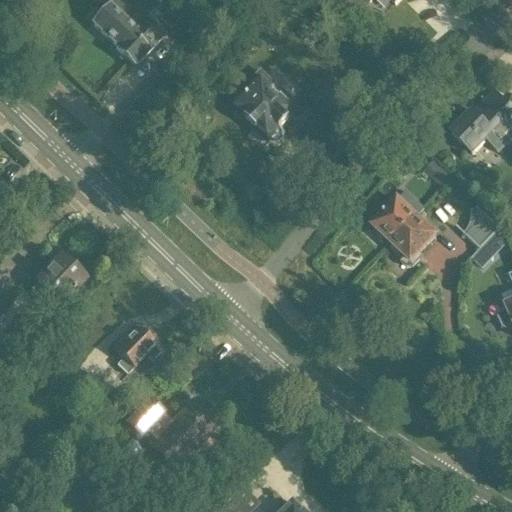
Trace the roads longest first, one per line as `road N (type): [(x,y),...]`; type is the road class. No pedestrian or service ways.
road 1 (residential): [(511,21),(365,161),(261,283)]
road 2 (primary): [(450,485),(339,411),(230,319)]
road 3 (primary): [(230,319),(70,164)]
road 4 (unclassified): [(102,132),(228,0)]
